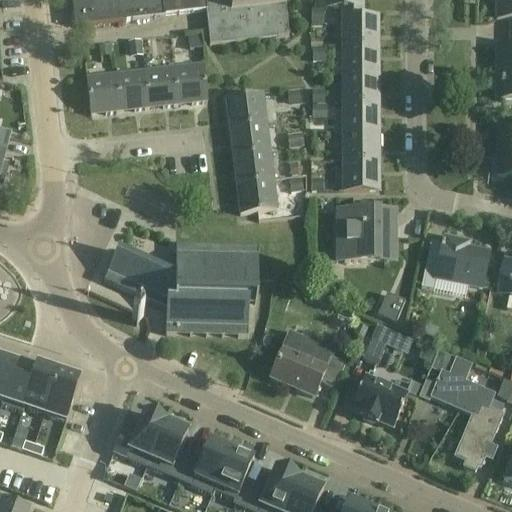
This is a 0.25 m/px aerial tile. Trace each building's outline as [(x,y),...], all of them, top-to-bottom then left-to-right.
[(76,0),(80,29),(206,14),(210,47),(289,38),(284,0),(76,0)] [(326,0),(326,9),(326,10),(342,10),(342,15),(362,15),(361,0),(326,0)] [(511,23),(511,35),(511,34),(511,0),(500,0),(501,7),(497,7),(497,23),(511,23)] [(342,15),(342,45),(378,44),(377,20),(362,20),(362,15),(342,15)] [(511,34),(511,35),(511,51),(497,51),(498,75),(502,75),(501,103),(511,102),(511,34)] [(342,45),(342,74),(378,74),(378,44),(342,45)] [(177,110),(206,106),(202,69),(173,73),(177,110)] [(177,110),(173,73),(144,76),(148,113),(177,110)] [(342,74),(342,104),(378,104),(378,74),(342,74)] [(148,113),(144,76),(116,80),(120,117),(148,113)] [(120,117),(116,80),(86,83),(91,120),(108,118),(120,117)] [(229,132),(266,127),(262,98),(225,102),(229,132)] [(342,104),(342,134),(378,134),(378,104),(342,104)] [(266,127),(229,132),(232,160),(270,156),(266,127)] [(497,180),(511,179),(511,128),(497,128),(497,180)] [(342,134),(343,164),(378,164),(378,134),(342,134)] [(270,156),(232,160),(236,189),(273,184),(270,156)] [(378,195),(378,164),(343,164),(343,195),(378,195)] [(273,184),(236,189),(239,219),(277,214),(273,184)] [(344,266),(395,265),(395,238),(380,238),(380,214),(337,215),(337,231),(344,231),(344,266)] [(490,256),(468,251),(468,253),(460,251),(462,243),(446,240),(444,246),(443,246),(442,250),(438,269),(427,266),(422,290),(433,292),(435,281),(437,281),(482,291),(490,256)] [(256,308),(257,251),(175,250),(175,281),(117,255),(103,286),(166,314),(165,339),(247,341),(248,308),(256,308)] [(511,300),(511,260),(507,259),(498,297),(511,300)] [(404,305),(386,297),(377,319),(395,327),(404,305)] [(362,342),(365,333),(357,329),(353,339),(362,342)] [(365,353),(380,359),(391,335),(376,329),(365,353)] [(282,352),(269,382),(314,401),(321,385),(334,391),(344,367),(330,361),(333,355),(289,336),(282,352)] [(430,402),(458,414),(459,413),(471,418),(473,414),(478,416),(480,411),(488,413),(494,398),(465,386),(472,369),(455,362),(437,353),(430,371),(441,375),(430,402)] [(0,403),(1,404),(2,404),(15,366),(0,360),(0,403)] [(1,404),(0,408),(21,416),(22,415),(22,416),(24,411),(23,411),(36,373),(35,372),(27,370),(15,366),(2,404),(1,404)] [(36,373),(23,411),(24,411),(44,418),(57,378),(36,371),(35,372),(36,373)] [(57,378),(44,418),(61,424),(65,425),(78,385),(57,378)] [(407,397),(365,378),(350,414),(361,418),(360,420),(376,427),(377,425),(392,432),(407,397)] [(505,406),(511,408),(511,387),(503,384),(496,400),(506,404),(505,406)] [(479,472),(502,419),(488,413),(480,411),(478,416),(473,414),(471,418),(459,413),(458,414),(471,419),(454,461),(464,465),(462,470),(474,476),(476,470),(479,472)] [(123,434),(113,457),(146,471),(166,425),(144,416),(134,438),(123,434)] [(166,425),(146,471),(178,485),(189,462),(178,457),(187,434),(166,425)] [(189,462),(178,485),(211,499),(231,453),(209,444),(199,466),(189,462)] [(24,445),(21,454),(30,457),(31,457),(34,448),(33,448),(24,445)] [(34,448),(31,457),(40,460),(43,451),(34,448)] [(231,453),(211,499),(212,500),(214,495),(234,504),(232,508),(240,511),(244,511),(254,490),(243,485),(253,462),(231,453)] [(511,461),(503,483),(511,486),(511,461)] [(254,490),(244,511),(285,511),(299,482),(275,472),(265,494),(254,490)] [(299,482),(285,511),(314,511),(323,492),(299,482)] [(0,511),(28,511),(30,510),(0,498),(0,511)] [(92,503),(89,511),(111,511),(113,508),(92,503)] [(369,511),(349,503),(344,511),(369,511)]
